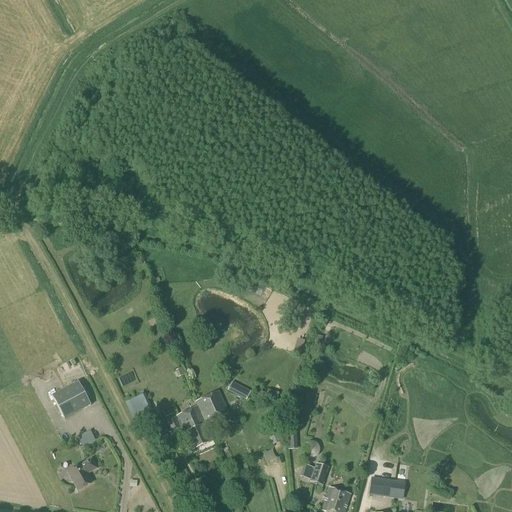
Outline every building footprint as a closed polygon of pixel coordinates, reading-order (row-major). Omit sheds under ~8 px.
[(301,354),(305,342),(298,340),(294,352),(301,354)] [(64,421),(91,407),(78,382),(51,397),(64,421)] [(246,401),(250,393),(232,383),(227,391),(246,401)] [(198,408),(205,425),(228,415),(218,393),(195,403),(197,408),(198,408)] [(203,426),(205,425),(198,408),(197,408),(177,417),(183,430),(181,431),(173,415),(164,419),(173,438),(183,433),(192,452),(211,443),(203,426)] [(272,446),(281,442),(276,430),(267,434),(272,446)] [(84,447),(97,441),(94,432),(81,438),(84,447)] [(287,451),(297,451),(296,436),(287,436),(287,451)] [(321,453),(321,452),(321,449),(319,446),(316,444),(313,443),(309,444),(306,445),(305,447),(304,448),(303,452),(303,454),(303,456),(305,459),(308,461),(312,462),(315,461),(318,460),(319,458),(321,456),(321,453)] [(77,492),(92,484),(87,475),(97,470),(91,459),(66,473),(77,492)] [(322,487),(328,469),(316,465),(310,483),(322,487)] [(402,500),(404,483),(371,479),(369,496),(402,500)] [(436,485),(431,483),(427,494),(447,501),(451,491),(443,488),(444,486),(437,484),(436,485)] [(322,511),(344,511),(350,496),(328,489),(321,511),(322,511)]
